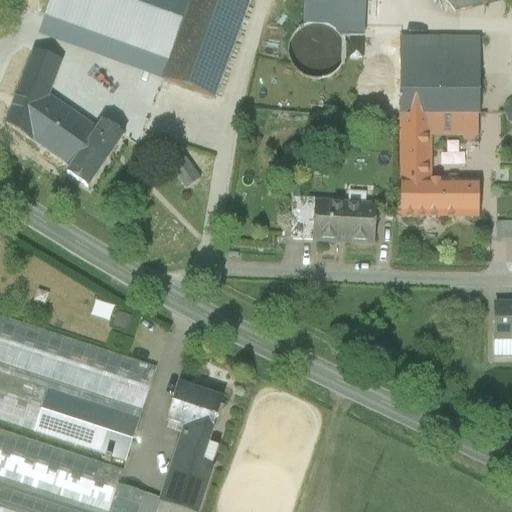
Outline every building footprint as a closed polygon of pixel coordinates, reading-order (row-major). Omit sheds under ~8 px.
[(191,0),(177,40),(168,64),(151,58),(144,78),(161,84),(213,103),(249,7),(231,0),(191,0)] [(511,0),(435,0),(439,15),(454,14),(508,0),(511,0)] [(364,5),(305,2),(303,27),(304,26),(316,24),(327,26),(329,27),(333,30),(339,36),(342,41),(344,48),(363,47),(364,5)] [(114,32),(61,13),(43,57),(43,58),(61,64),(117,85),(138,93),(144,78),(151,58),(155,47),(114,32)] [(160,34),(118,19),(114,32),(155,47),(160,34)] [(177,40),(160,34),(155,47),(151,58),(168,64),(177,40)] [(478,41),(400,40),(400,63),(478,64),(478,41)] [(400,69),(363,67),(363,47),(344,48),(345,53),(344,59),(342,65),(339,69),(336,73),(331,77),(327,79),(321,81),(320,119),(400,123),(400,115),(400,69)] [(33,53),(5,126),(31,143),(48,99),(61,64),(43,58),(43,57),(33,53)] [(478,64),(400,63),(400,69),(400,115),(429,115),(477,116),(478,116),(478,64)] [(138,93),(117,85),(111,100),(132,108),(138,93)] [(96,131),(48,99),(31,143),(70,170),(96,131)] [(429,115),(400,115),(400,123),(400,219),(441,219),(441,183),(429,183),(429,138),(429,115)] [(477,116),(429,115),(429,138),(477,138),(477,116)] [(70,170),(66,175),(87,190),(123,138),(102,124),(96,131),(70,170)] [(478,183),(441,183),(441,219),(478,219),(478,183)] [(317,202),(292,201),(289,241),(314,243),(316,205),(317,205),(317,202)] [(317,205),(316,205),(314,243),(371,246),(373,209),(317,205)] [(511,242),(511,221),(494,223),(495,243),(511,242)] [(511,307),(494,307),(494,342),(511,342),(511,307)] [(117,312),(111,327),(130,334),(136,319),(117,312)] [(156,369),(0,317),(0,366),(142,413),(156,369)] [(113,412),(0,375),(0,423),(98,456),(106,434),(113,412)] [(206,398),(179,389),(167,424),(185,430),(208,438),(209,438),(220,404),(206,399),(206,398)] [(139,421),(113,412),(106,434),(132,442),(139,421)] [(208,438),(185,430),(181,443),(204,451),(208,438)] [(122,472),(0,431),(0,480),(96,511),(109,511),(118,486),(122,472)] [(132,442),(106,434),(98,456),(125,465),(132,442)] [(204,451),(181,443),(160,504),(166,506),(183,511),(197,511),(211,472),(198,468),(204,451)] [(144,494),(118,486),(109,511),(138,511),(143,499),(144,494)] [(74,511),(0,487),(0,511),(74,511)] [(163,511),(166,506),(160,504),(143,499),(138,511),(163,511)]
